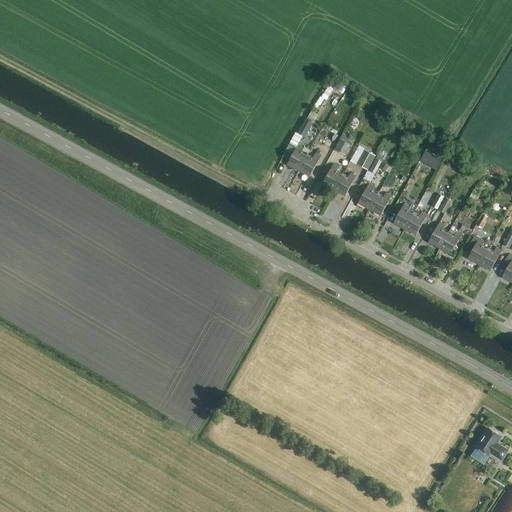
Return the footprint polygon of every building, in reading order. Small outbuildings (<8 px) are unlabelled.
[(335,87),(334,88),(339,91),(342,85),(337,82),(335,87)] [(330,84),(326,91),(330,93),(334,88),(335,87),(330,84)] [(304,137),(311,125),(306,121),(298,133),(304,137)] [(334,150),(345,156),(351,145),(340,139),(334,150)] [(298,171),(307,156),(302,153),(305,148),(299,145),(287,165),(298,171)] [(368,170),(376,156),(365,150),(357,164),(368,170)] [(441,158),(425,150),(419,160),(435,169),(441,158)] [(307,156),(298,171),(309,177),(320,157),(314,154),(312,159),(307,156)] [(376,175),(382,162),(376,159),(369,171),(376,175)] [(334,191),(342,175),(337,173),(340,168),(334,164),(323,184),(334,191)] [(386,165),(383,170),(389,173),(392,168),(386,165)] [(342,175),(334,191),(345,197),(356,177),(350,174),(347,178),(342,175)] [(370,210),(378,195),(373,192),(376,187),(370,184),(359,204),(370,210)] [(378,195),(370,210),(381,216),(392,197),(386,193),(383,198),(378,195)] [(437,209),(444,197),(438,194),(431,206),(437,209)] [(445,214),(452,202),(446,198),(439,210),(445,214)] [(405,229),(415,210),(411,208),(411,206),(405,203),(394,223),(405,229)] [(420,213),(415,210),(405,229),(416,235),(427,216),(421,212),(420,213)] [(483,224),(487,217),(482,215),(478,221),(483,224)] [(440,249),(448,233),(444,231),(446,226),(440,222),(429,242),(440,249)] [(468,236),(471,230),(464,226),(461,232),(468,236)] [(511,229),(502,245),(508,249),(511,242),(511,229)] [(448,233),(440,249),(451,255),(462,235),(456,232),(453,236),(448,233)] [(491,251),(503,239),(496,232),(484,244),(491,251)] [(479,265),(488,249),(483,247),(486,242),(480,238),(475,236),(468,248),(473,251),(468,259),(479,265)] [(488,249),(479,265),(490,271),(501,251),(495,248),(493,252),(488,249)] [(511,282),(511,256),(509,254),(502,267),(507,269),(503,277),(511,282)] [(502,461),(509,450),(498,443),(502,437),(489,428),(477,447),(490,456),(492,454),(502,461)] [(511,511),(511,485),(494,511),(511,511)]
